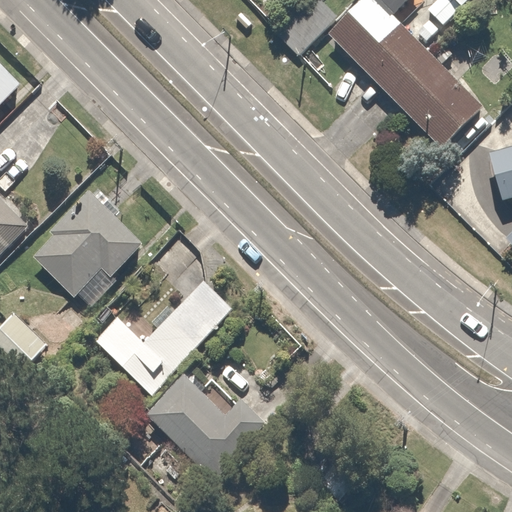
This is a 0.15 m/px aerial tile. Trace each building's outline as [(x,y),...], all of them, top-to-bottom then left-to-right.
[(297,60),(340,23),(319,0),(308,0),(272,31),(297,60)] [(465,4),(459,0),(435,0),(425,12),(444,28),(465,4)] [(367,2),(330,43),(446,150),(483,109),(367,2)] [(0,108),(21,87),(0,65),(0,108)] [(511,248),(511,147),(492,151),(503,204),(511,201),(511,235),(506,242),(511,248)] [(0,263),(36,230),(0,191),(0,263)] [(106,289),(146,249),(94,198),(75,217),(71,213),(44,240),(49,245),(34,260),(94,318),(114,297),(106,289)] [(210,292),(150,347),(125,320),(97,346),(147,401),(236,320),(210,292)] [(0,329),(0,344),(29,372),(49,352),(13,316),(0,329)] [(208,482),(241,450),(248,442),(238,432),(246,425),(211,390),(205,397),(189,381),(148,422),(208,482)] [(339,462),(314,483),(331,504),(356,482),(339,462)]
